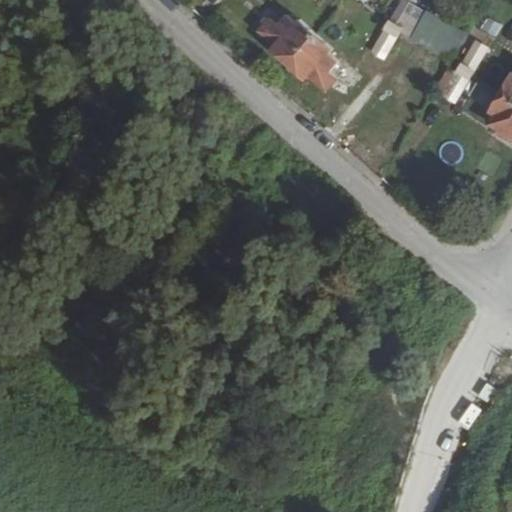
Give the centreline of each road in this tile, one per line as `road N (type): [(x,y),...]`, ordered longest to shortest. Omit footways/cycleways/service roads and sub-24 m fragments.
road 1 (residential): [(144,0),(276,124),(493,299)]
road 2 (unclassified): [(493,299),(414,511)]
